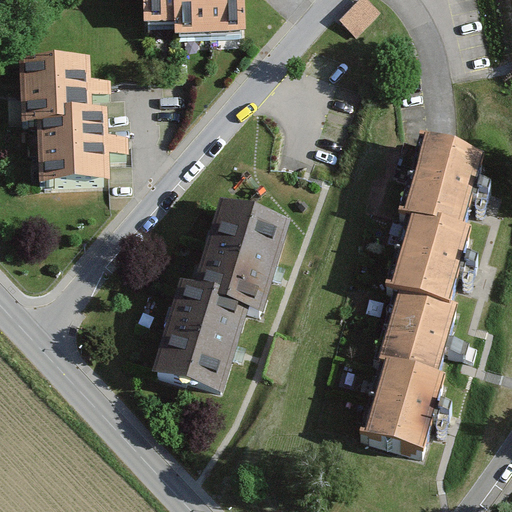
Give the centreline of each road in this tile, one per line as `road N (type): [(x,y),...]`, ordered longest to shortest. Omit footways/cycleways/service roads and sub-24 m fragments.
road 1 (residential): [(334,0),(35,340)]
road 2 (tertiary): [(195,511),(35,340)]
